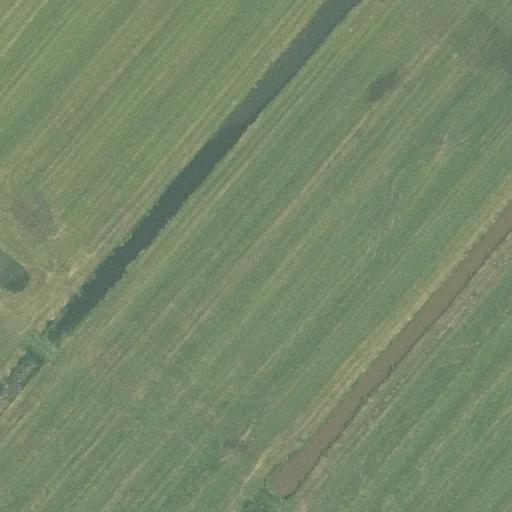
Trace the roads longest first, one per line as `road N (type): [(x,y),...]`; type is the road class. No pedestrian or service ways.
road 1 (track): [(282,511),(0,314)]
road 2 (track): [(511,251),(294,511)]
